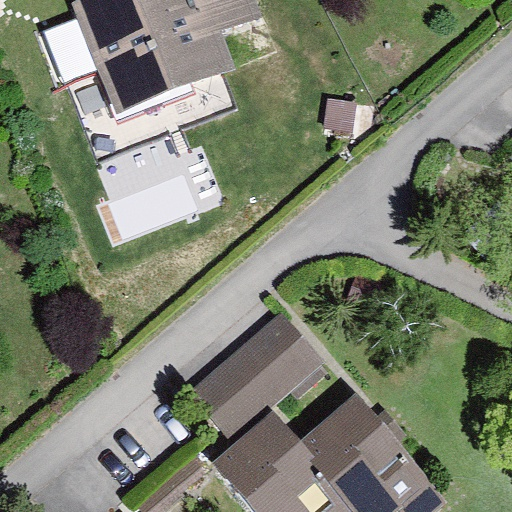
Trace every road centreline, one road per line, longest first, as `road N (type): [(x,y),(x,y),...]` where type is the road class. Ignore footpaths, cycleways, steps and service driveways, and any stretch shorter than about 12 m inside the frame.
road 1 (residential): [(0,498),(342,206)]
road 2 (residential): [(342,206),(511,60)]
road 3 (residential): [(342,206),(385,241),(511,306)]
